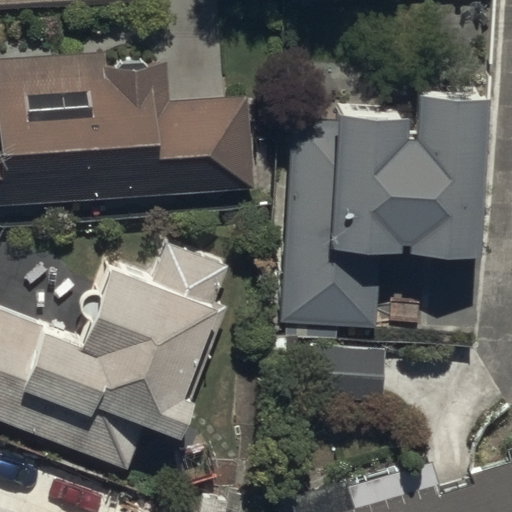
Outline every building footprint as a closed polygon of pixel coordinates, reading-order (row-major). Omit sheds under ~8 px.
[(0,199),(252,182),(245,91),(161,97),(158,54),(97,59),(96,44),(0,51),(0,199)] [(324,111),(283,109),(271,317),(281,318),(280,332),(328,335),(329,317),(367,319),(372,241),(461,247),(462,241),(465,241),(475,83),(404,79),(401,125),(393,124),(394,104),(325,100),(324,111)] [(0,415),(119,464),(138,416),(169,429),(221,301),(208,295),(223,259),(161,234),(145,275),(95,255),(63,332),(0,306),(0,415)] [(304,340),(303,395),(375,397),(377,342),(304,340)] [(511,511),(511,435),(499,440),(503,455),(428,477),(421,454),(341,478),(348,502),(314,511),(511,511)]
